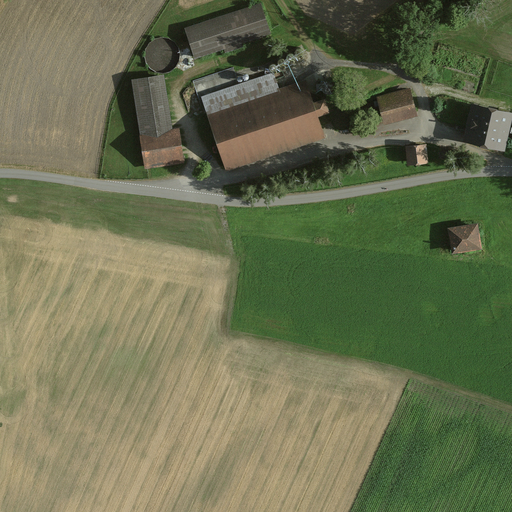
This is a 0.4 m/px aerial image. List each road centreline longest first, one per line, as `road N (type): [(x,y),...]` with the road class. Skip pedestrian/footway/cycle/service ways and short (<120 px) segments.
road 1 (unclassified): [(159,192),(233,202),(511,172)]
road 2 (residential): [(430,129),(159,192)]
road 3 (unclassified): [(0,174),(159,192)]
